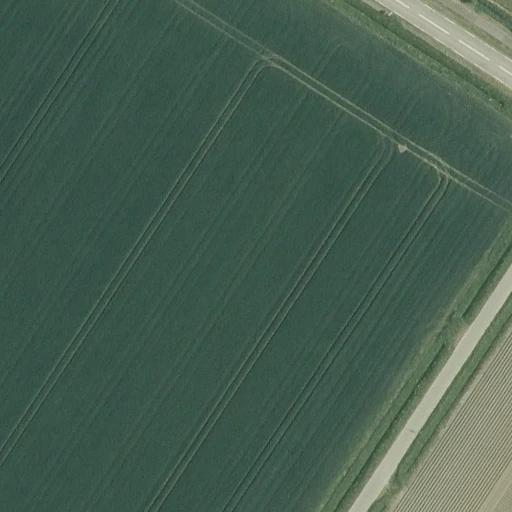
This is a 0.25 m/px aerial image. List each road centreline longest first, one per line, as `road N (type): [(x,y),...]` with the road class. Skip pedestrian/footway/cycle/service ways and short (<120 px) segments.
road 1 (unclassified): [(351,511),(511,272)]
road 2 (unclassified): [(511,81),(387,0)]
